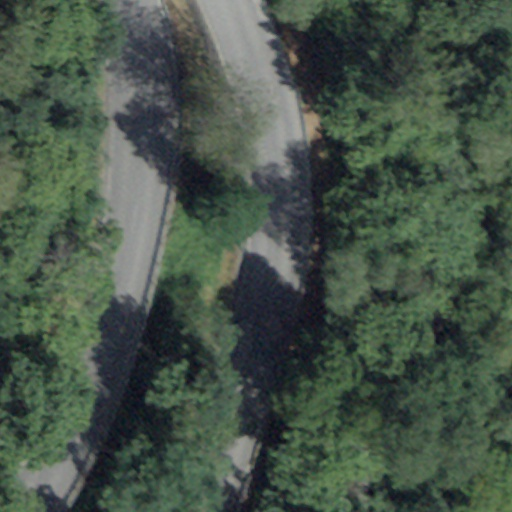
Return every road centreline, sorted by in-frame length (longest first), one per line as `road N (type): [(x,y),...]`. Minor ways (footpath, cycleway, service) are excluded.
road 1 (tertiary): [(28,511),(97,373),(121,290),(142,133),(139,61),(124,0)]
road 2 (tertiary): [(231,0),(266,94),(278,211),(251,369),(207,511)]
